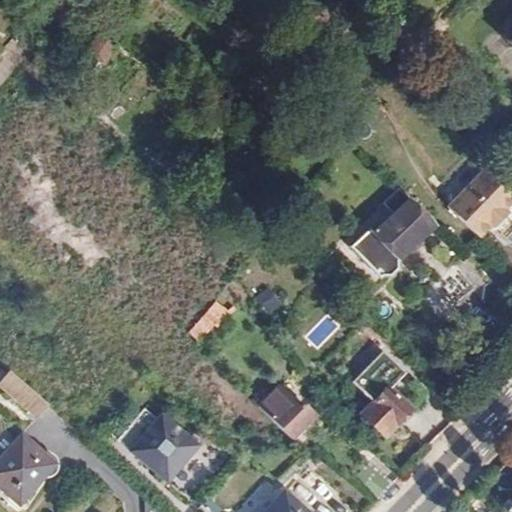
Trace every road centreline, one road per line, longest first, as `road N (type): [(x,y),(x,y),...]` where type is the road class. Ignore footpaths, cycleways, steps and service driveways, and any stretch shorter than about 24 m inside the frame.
road 1 (tertiary): [(511,390),(393,511)]
road 2 (residential): [(87,0),(2,93)]
